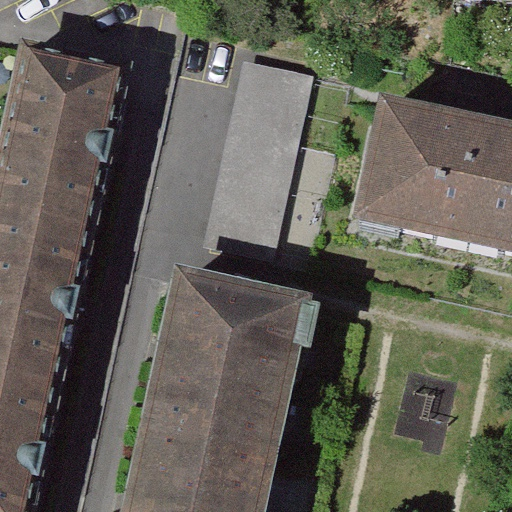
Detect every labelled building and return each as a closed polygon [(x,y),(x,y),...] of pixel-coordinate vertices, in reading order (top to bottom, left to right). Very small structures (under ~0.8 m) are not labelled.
[(0,511),(20,511),(114,74),(19,54),(0,140),(0,511)] [(322,79),(254,63),(215,249),(282,262),(322,79)] [(511,141),(391,116),(368,227),(511,256),(511,141)] [(152,434),(273,460),(303,320),(181,293),(152,434)] [(261,511),(273,460),(152,434),(135,511),(261,511)]
